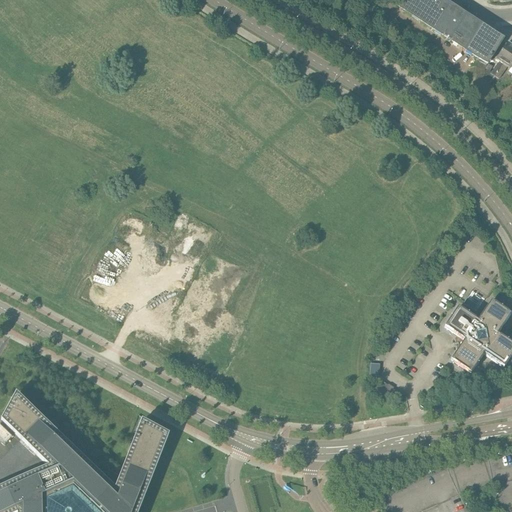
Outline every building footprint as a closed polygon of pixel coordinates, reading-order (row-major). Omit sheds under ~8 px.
[(487,64),(502,41),(439,0),(401,0),(398,6),(487,64)] [(489,82),(494,76),(511,50),(511,47),(507,44),(496,60),(499,62),(497,64),(487,78),(489,82)] [(511,50),(494,76),(498,79),(505,70),(505,69),(506,68),(509,70),(511,67),(511,50)] [(466,300),(464,302),(463,305),(473,312),(477,307),(466,300)] [(511,345),(497,336),(509,318),(510,316),(508,314),(493,304),(491,303),(489,305),(477,322),(460,310),(458,309),(456,311),(446,326),(444,329),(446,330),(459,339),(459,340),(454,341),(456,350),(458,351),(452,359),(450,362),(453,363),(468,374),(470,375),(472,373),(484,355),(501,367),(503,369),(505,366),(511,355),(511,345)] [(379,377),(380,365),(371,365),(370,365),(370,377),(379,377)] [(389,386),(387,386),(384,383),(379,380),(376,385),(379,400),(383,403),(386,399),(391,402),(394,397),(398,400),(401,396),(393,390),(393,389),(389,386)] [(138,511),(168,437),(141,422),(116,487),(117,487),(116,487),(115,490),(16,395),(5,416),(2,422),(19,441),(0,461),(0,511),(138,511)]
